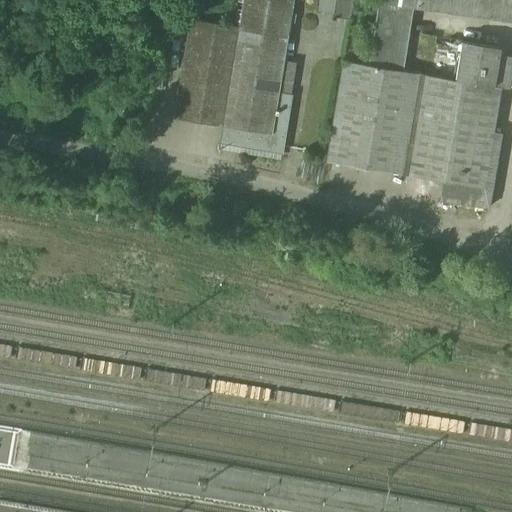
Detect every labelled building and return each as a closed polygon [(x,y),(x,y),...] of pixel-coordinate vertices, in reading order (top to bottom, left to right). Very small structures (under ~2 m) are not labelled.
[(243,0),(239,26),(287,34),(293,0),(243,0)] [(352,0),(335,0),(333,16),(350,19),(352,0)] [(511,0),(378,0),(379,0),(380,1),(413,6),(511,19),(511,0)] [(413,6),(380,1),(371,64),(404,69),(413,6)] [(239,26),(191,18),(175,116),(223,124),(239,26)] [(287,34),(239,26),(223,124),(228,125),(285,135),(291,95),(278,92),(287,34)] [(488,32),(462,28),(460,39),(487,43),(488,32)] [(511,66),(511,53),(460,46),(455,77),(503,85),(503,87),(509,88),(511,66)] [(371,64),(346,60),(329,161),(405,173),(422,72),(371,64)] [(455,77),(422,72),(405,173),(443,180),(440,198),(489,206),(502,130),(495,129),(503,87),(503,85),(455,77)] [(285,135),(228,125),(225,143),(282,152),(285,135)]
